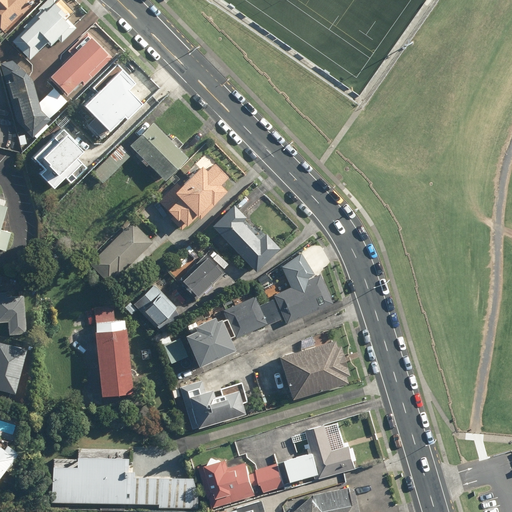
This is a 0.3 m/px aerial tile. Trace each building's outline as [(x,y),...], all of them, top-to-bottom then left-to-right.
[(0,0),(0,29),(17,13),(19,15),(26,8),(24,6),(29,0),(0,0)] [(48,48),(55,41),(58,44),(74,27),(67,20),(72,15),(56,0),(47,0),(20,28),(21,30),(8,42),(27,61),(44,44),(48,48)] [(78,86),(87,77),(84,74),(102,56),(84,38),(44,78),(61,96),(75,82),(78,86)] [(34,111),(26,79),(10,61),(0,63),(0,70),(13,123),(26,132),(40,116),(34,111)] [(126,76),(114,63),(88,88),(92,93),(77,107),(102,133),(116,119),(120,122),(137,105),(123,91),(130,85),(124,79),(126,76)] [(50,88),(35,103),(36,109),(46,120),(64,102),(50,88)] [(149,122),(124,146),(159,182),(184,158),(149,122)] [(66,184),(72,179),(66,173),(77,163),(70,156),(77,149),(58,128),(26,158),(38,170),(33,175),(47,190),(60,178),(66,184)] [(129,155),(118,144),(89,174),(100,184),(129,155)] [(199,171),(195,167),(166,194),(172,201),(161,211),(178,229),(204,205),(206,207),(220,193),(214,186),(222,179),(208,163),(199,171)] [(242,218),(229,204),(206,227),(251,273),(276,249),(262,234),(255,241),(237,223),(242,218)] [(115,277),(149,244),(128,222),(88,261),(108,281),(114,275),(115,277)] [(220,272),(204,254),(175,281),(192,299),(220,272)] [(219,310),(232,340),(279,319),(282,326),(330,305),(316,274),(269,295),(271,300),(255,307),(251,296),(219,310)] [(129,304),(152,331),(159,325),(165,331),(180,317),(152,284),(129,304)] [(5,293),(0,292),(0,322),(4,322),(3,336),(20,336),(20,297),(5,297),(5,293)] [(207,318),(184,329),(186,333),(177,337),(178,338),(186,357),(191,368),(228,352),(214,319),(209,321),(207,318)] [(120,320),(88,323),(96,399),(127,396),(120,320)] [(186,357),(178,338),(171,342),(167,334),(155,340),(166,366),(186,357)] [(331,339),(272,359),(286,402),(345,383),(331,339)] [(0,391),(9,394),(21,351),(0,345),(0,391)] [(201,426),(240,415),(233,391),(209,398),(207,391),(202,392),(199,380),(175,387),(188,434),(202,430),(201,426)] [(309,454),(280,463),(286,484),(316,475),(317,480),(354,469),(347,446),(344,447),(337,423),(322,427),(322,426),(302,431),(309,454)] [(0,448),(0,474),(15,455),(2,446),(0,448)] [(77,448),(76,460),(50,459),(50,467),(45,467),(44,502),(154,505),(154,509),(194,510),(195,477),(130,476),(131,450),(77,448)] [(245,462),(227,468),(224,459),(197,468),(210,511),(282,488),(275,465),(249,473),(245,462)] [(309,499),(287,504),(288,511),(357,511),(352,486),(308,495),(309,499)]
